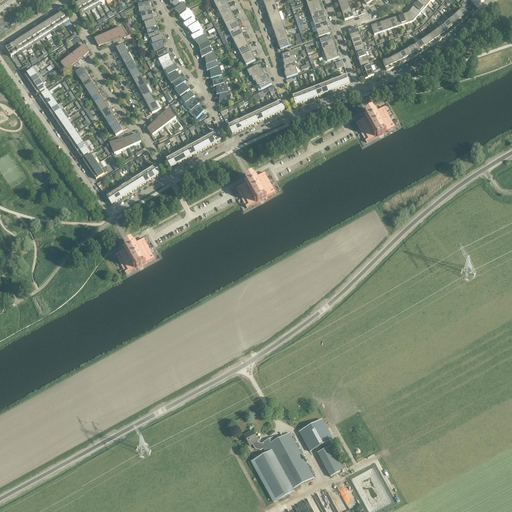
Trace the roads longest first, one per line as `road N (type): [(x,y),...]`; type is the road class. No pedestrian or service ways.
road 1 (tertiary): [(0,499),(293,333),(411,224),(511,152)]
road 2 (residential): [(112,213),(0,58)]
road 3 (residential): [(358,90),(435,53),(494,0)]
